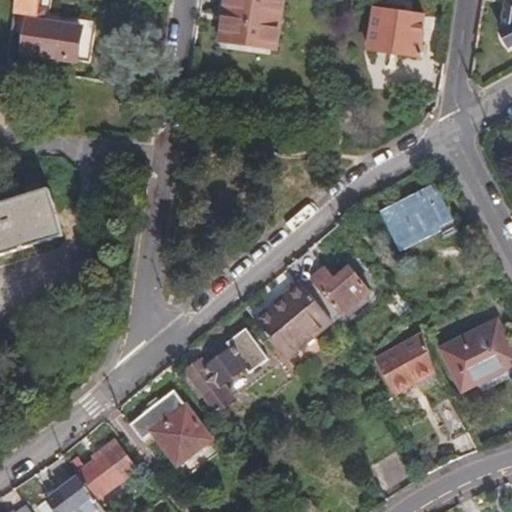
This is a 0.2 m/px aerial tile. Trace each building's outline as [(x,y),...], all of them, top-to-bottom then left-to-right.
[(9,0),(7,21),(23,24),(18,63),(86,72),(91,30),(75,28),(61,26),(60,32),(38,28),(38,19),(33,17),(35,3),(45,5),(45,0),(9,0)] [(268,55),(275,0),(216,0),(211,38),(210,47),(268,55)] [(511,0),(507,0),(502,35),(503,41),(511,45),(511,44),(511,0)] [(411,20),(372,14),(367,55),(389,58),(405,60),(411,20)] [(0,259),(59,243),(44,195),(0,207),(0,259)] [(445,229),(427,195),(377,220),(394,255),(429,237),(437,233),(445,229)] [(352,241),(342,229),(336,235),(346,246),(352,241)] [(449,239),(445,229),(437,233),(429,237),(434,246),(449,239)] [(329,287),(319,276),(306,288),(336,324),(364,300),(343,275),(329,287)] [(296,288),(249,326),(281,366),(329,327),(296,288)] [(500,345),(490,325),(434,351),(454,394),(471,386),(475,395),(511,377),(511,346),(509,341),(500,345)] [(196,363),(181,375),(211,415),(228,402),(217,388),(239,371),(243,376),(262,361),(240,333),(221,347),(224,351),(200,369),(196,363)] [(427,369),(412,342),(368,365),(387,400),(403,392),(411,388),(407,380),(427,369)] [(414,394),(434,383),(427,369),(407,380),(411,388),(414,394)] [(169,399),(123,433),(136,451),(151,440),(173,471),(205,447),(169,399)] [(446,443),(460,436),(442,402),(428,409),(446,443)] [(91,468),(73,481),(90,504),(130,474),(109,445),(92,458),(87,462),(91,468)] [(96,511),(90,504),(73,481),(59,492),(41,506),(45,511),(96,511)]
